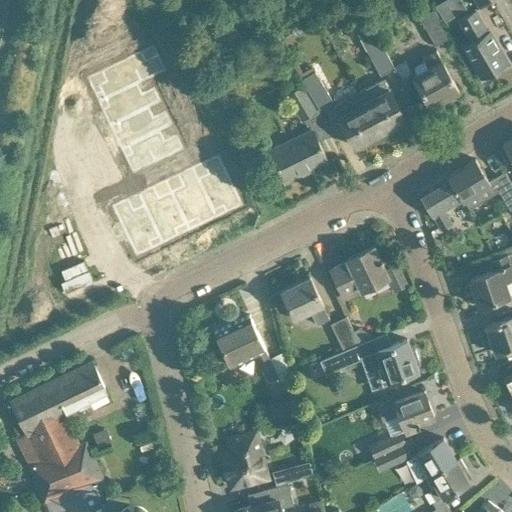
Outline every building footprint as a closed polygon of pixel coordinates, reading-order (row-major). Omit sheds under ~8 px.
[(395,67),(359,0),(343,0),(342,1),(382,74),(395,67)] [(434,9),(421,17),(436,45),(449,37),(434,9)] [(464,45),(483,78),(508,63),(489,29),(488,30),(476,9),(458,19),(471,41),(464,45)] [(154,45),(86,78),(87,80),(87,79),(95,96),(98,102),(97,102),(98,103),(165,70),(158,55),(145,61),(141,53),(152,48),(152,49),(155,48),(154,47),(155,47),(154,45)] [(413,74),(431,107),(459,91),(436,49),(422,57),(427,66),(413,74)] [(165,70),(98,103),(99,103),(100,106),(102,110),(110,126),(161,101),(154,88),(142,94),(138,85),(167,71),(166,69),(165,70)] [(320,109),(333,101),(316,71),(303,78),(320,109)] [(179,72),(171,77),(178,88),(185,83),(179,72)] [(384,78),(359,91),(382,133),(407,120),(384,78)] [(303,119),(317,111),(302,86),(289,94),(303,119)] [(185,90),(177,95),(184,106),(191,101),(185,90)] [(382,133),(359,91),(334,105),(357,147),(382,133)] [(161,101),(110,126),(111,129),(113,134),(121,149),(172,125),(166,112),(155,117),(150,108),(161,102),(161,101)] [(212,136),(205,124),(197,129),(204,140),(212,136)] [(172,125),(121,149),(123,153),(125,157),(133,175),(135,174),(134,174),(183,150),(183,151),(184,150),(177,135),(165,141),(160,132),(172,126),(172,125)] [(269,150),(285,182),(301,174),(299,171),(326,158),(312,130),(269,150)] [(218,147),(212,136),(204,140),(211,151),(218,147)] [(218,155),(192,167),(217,218),(220,217),(219,215),(217,217),(214,212),(223,207),(226,213),(229,212),(243,205),(218,155)] [(506,169),(487,181),(476,159),(449,174),(448,173),(447,174),(462,200),(462,201),(465,199),(471,208),(500,190),(511,210),(511,180),(506,169)] [(168,179),(165,180),(186,225),(191,223),(193,228),(194,229),(196,228),(200,226),(217,218),(192,167),(177,175),(183,186),(172,192),(167,181),(168,181),(168,179)] [(462,200),(447,174),(418,191),(433,217),(434,216),(442,230),(451,224),(444,211),(462,200)] [(153,186),(138,194),(163,244),(179,236),(182,234),(185,233),(184,232),(182,227),(186,225),(165,180),(163,182),(164,183),(165,182),(170,193),(159,198),(153,186)] [(118,218),(111,222),(117,236),(125,233),(136,257),(153,249),(159,246),(163,244),(138,194),(137,194),(143,206),(134,210),(128,198),(112,206),(118,218)] [(348,261),(331,269),(344,295),(361,287),(362,289),(389,276),(395,290),(409,283),(400,263),(385,269),(382,262),(383,261),(382,257),(380,258),(374,245),(347,258),(348,261)] [(511,265),(510,267),(507,256),(491,261),(495,270),(470,278),(480,305),(510,295),(510,294),(511,293),(511,265)] [(331,319),(310,276),(271,295),(279,312),(290,307),(295,317),(310,310),(317,325),(331,319)] [(270,358),(250,315),(232,323),(215,331),(231,365),(248,357),(255,354),(267,380),(278,375),(270,358)] [(361,342),(354,329),(354,328),(347,315),(331,322),(344,349),(359,343),(361,342)] [(511,315),(486,325),(496,353),(507,349),(510,356),(508,356),(509,357),(511,356),(511,315)] [(360,327),(354,329),(361,342),(372,338),(368,331),(360,327)] [(331,355),(320,359),(326,374),(363,357),(364,356),(363,355),(378,349),(378,348),(380,348),(376,337),(372,338),(361,342),(359,343),(344,349),(331,355)] [(378,349),(363,355),(364,356),(363,357),(368,369),(374,367),(379,383),(382,382),(389,380),(418,370),(418,368),(417,369),(416,365),(420,363),(415,349),(411,350),(408,340),(408,338),(380,348),(378,348),(378,349)] [(18,437),(31,464),(41,460),(79,444),(66,414),(90,403),(88,399),(106,390),(92,361),(12,400),(27,431),(28,432),(18,437)] [(298,380),(276,381),(277,395),(298,394),(298,380)] [(435,416),(425,389),(406,396),(379,407),(384,420),(400,414),(407,431),(419,426),(418,424),(420,423),(419,421),(435,416)] [(407,442),(402,431),(369,445),(375,457),(407,442)] [(254,432),(230,438),(233,450),(224,452),(226,462),(224,463),(227,475),(229,475),(232,485),(265,476),(254,432)] [(416,454),(407,459),(418,482),(429,475),(456,459),(444,437),(416,454)] [(46,503),(103,477),(93,453),(91,454),(86,441),(79,444),(41,460),(31,464),(36,477),(34,477),(35,480),(44,504),(46,503)] [(285,457),(318,456),(317,443),(285,445),(285,457)] [(406,445),(387,453),(392,464),(411,456),(406,445)] [(469,480),(464,471),(467,470),(460,458),(457,460),(456,459),(429,475),(430,476),(427,477),(433,488),(430,489),(436,499),(433,501),(437,507),(429,511),(453,511),(444,496),(469,480)] [(311,461),(278,470),(282,482),(314,474),(311,461)] [(46,503),(45,504),(48,511),(147,511),(145,509),(143,508),(141,507),(138,506),(136,506),(133,506),(132,506),(127,495),(125,495),(122,496),(119,498),(111,495),(108,487),(107,485),(103,477),(46,503)] [(288,483),(259,491),(262,502),(237,508),(238,511),(279,511),(279,508),(293,504),(288,483)] [(457,511),(503,511),(488,500),(479,511),(465,511),(461,509),(457,511)]
